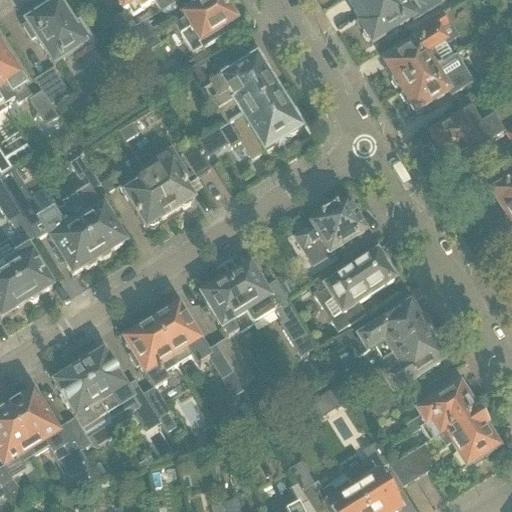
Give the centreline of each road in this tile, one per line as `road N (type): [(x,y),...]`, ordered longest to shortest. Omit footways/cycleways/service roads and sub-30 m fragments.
road 1 (residential): [(0,375),(372,148)]
road 2 (residential): [(511,371),(372,148)]
road 3 (residential): [(372,148),(278,0)]
